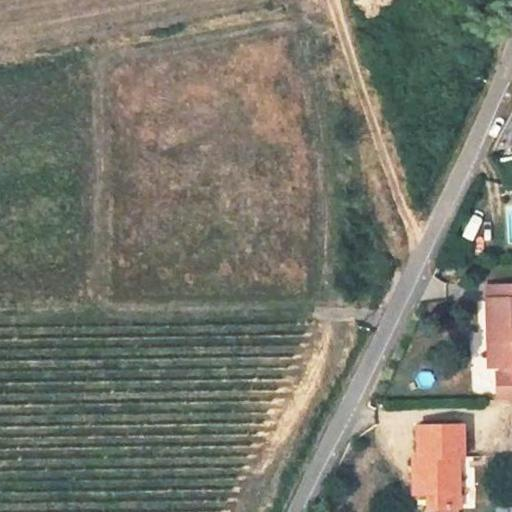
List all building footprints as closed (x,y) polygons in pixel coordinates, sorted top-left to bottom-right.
[(511,114),(494,143),(511,142),(511,114)] [(432,282),(424,297),(460,300),(461,284),(432,282)] [(511,284),(494,285),(494,298),(511,297),(511,284)] [(500,370),(501,397),(511,396),(511,297),(494,298),(491,298),(492,329),(497,329),(498,364),(506,364),(506,370),(500,370)] [(460,425),(417,425),(417,455),(410,455),(411,491),(432,490),(432,508),(456,507),(456,457),(460,457),(460,425)]
